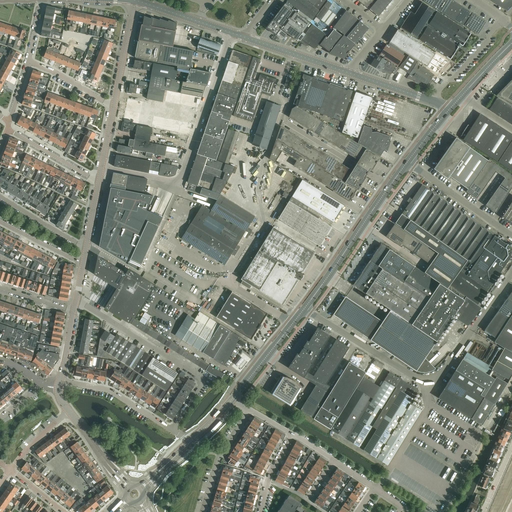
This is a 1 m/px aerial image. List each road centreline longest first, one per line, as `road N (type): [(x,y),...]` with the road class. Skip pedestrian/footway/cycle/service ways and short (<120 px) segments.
road 1 (unclassified): [(101,167),(179,177),(231,32)]
road 2 (residential): [(59,378),(112,391),(169,429),(204,381)]
road 3 (tertiary): [(303,308),(407,161)]
road 4 (residential): [(204,381),(76,299)]
road 5 (unclassified): [(427,382),(303,308)]
road 6 (unclassified): [(427,382),(511,274)]
road 7 (unclassified): [(511,234),(407,161)]
road 8 (tertiary): [(141,487),(230,400)]
